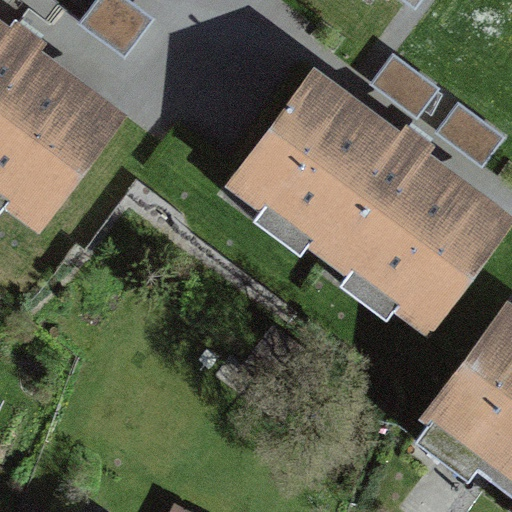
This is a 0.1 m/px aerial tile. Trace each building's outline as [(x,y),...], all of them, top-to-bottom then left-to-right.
[(150,19),(125,0),(97,0),(81,22),(124,54),(150,19)] [(0,189),(37,217),(114,114),(32,53),(38,45),(13,27),(7,35),(0,29),(0,189)] [(436,88),(393,56),(372,83),(416,115),(436,88)] [(276,198),(312,225),(307,231),(357,269),(362,262),(398,289),(393,296),(427,320),(503,217),(421,157),(427,149),(402,130),(396,138),(314,77),(238,180),(271,205),(276,198)] [(458,104),(438,131),(481,164),(501,137),(458,104)] [(511,311),(509,309),(431,414),(486,455),(477,467),(511,492),(511,311)]
